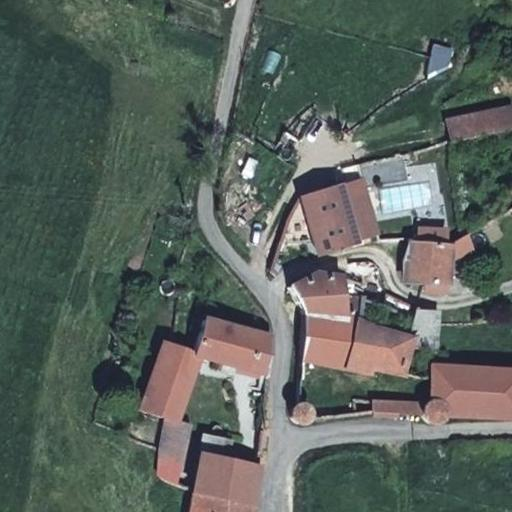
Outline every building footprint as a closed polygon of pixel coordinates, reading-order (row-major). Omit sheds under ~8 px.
[(511,117),(509,107),(443,120),(448,142),(511,128),(511,117)] [(337,186),(296,199),(308,235),(313,255),(354,242),(337,186)] [(282,229),(308,235),(296,199),(285,218),(282,229)] [(417,233),(417,245),(444,245),(443,232),(417,233)] [(417,245),(406,245),(402,262),(401,282),(424,283),(422,294),(433,294),(435,284),(446,284),(447,260),(471,252),(465,235),(449,245),(444,245),(417,245)] [(354,320),(357,299),(340,297),(338,277),(313,272),(286,286),(302,315),(354,320)] [(435,284),(433,294),(445,296),(446,284),(435,284)] [(302,315),(297,361),(368,377),(369,369),(398,374),(402,355),(406,337),(354,320),(302,315)] [(410,316),(406,337),(402,355),(424,359),(431,324),(432,321),(410,316)] [(270,337),(201,319),(192,351),(191,356),(201,358),(266,376),(270,337)] [(136,410),(162,418),(177,423),(177,422),(201,358),(191,356),(192,351),(160,341),(136,410)] [(423,403),(419,409),(419,412),(419,416),(422,420),(425,423),(430,424),(437,423),(441,420),(442,416),(511,418),(511,370),(444,366),(432,371),(427,380),(428,400),(423,403)] [(373,399),(350,402),(353,415),(375,413),(373,399)] [(307,419),(308,413),(307,410),(305,407),(301,404),(295,404),(293,405),(288,410),(287,418),(292,424),(295,425),(300,425),(303,424),(307,421),(307,419)] [(177,422),(177,423),(162,418),(156,449),(156,450),(156,474),(158,478),(175,485),(190,425),(177,422)] [(226,440),(200,433),(196,452),(187,493),(253,507),(257,466),(227,460),(226,440)] [(253,511),(253,507),(187,493),(184,511),(253,511)]
